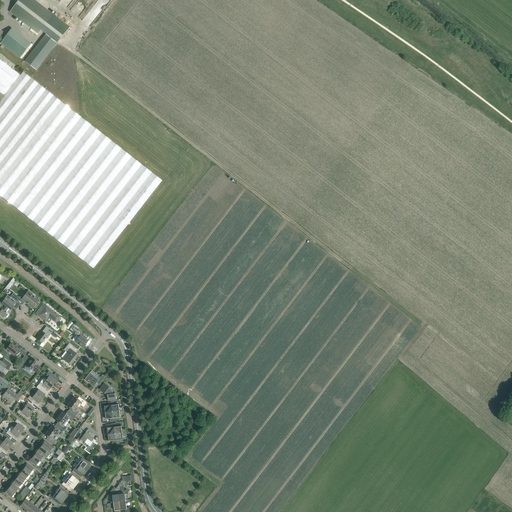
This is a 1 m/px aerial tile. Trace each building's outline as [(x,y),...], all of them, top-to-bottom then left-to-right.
[(70,27),(53,14),(34,0),(19,0),(10,12),(38,33),(41,30),(47,34),(46,35),(57,43),(64,35),(67,32),(66,31),(70,27)] [(12,29),(4,39),(0,36),(3,32),(0,29),(0,40),(2,42),(1,43),(20,58),(31,43),(12,29)] [(57,43),(46,35),(46,34),(25,61),(37,70),(57,43)] [(162,180),(72,110),(23,72),(21,75),(0,59),(0,193),(93,268),(96,264),(162,180)] [(10,282),(6,287),(8,289),(12,284),(16,279),(13,277),(10,282)] [(39,301),(32,295),(32,294),(28,291),(20,300),(24,303),(25,303),(33,308),(34,307),(35,308),(40,302),(39,301)] [(18,298),(18,297),(13,293),(10,297),(11,298),(16,302),(18,298)] [(10,310),(14,306),(12,305),(14,302),(10,299),(11,298),(10,297),(7,295),(1,303),(5,306),(3,310),(2,309),(0,311),(0,313),(6,318),(7,317),(9,315),(8,314),(6,312),(9,309),(10,310)] [(60,317),(46,306),(45,306),(43,304),(38,310),(41,312),(39,314),(41,316),(40,317),(45,321),(49,317),(56,322),(60,317)] [(87,341),(81,336),(84,333),(78,329),(73,325),(70,329),(75,333),(74,334),(76,335),(72,340),(82,348),(87,341)] [(47,339),(53,331),(46,326),(42,332),(42,331),(39,334),(40,335),(36,339),(41,343),(46,338),(47,339)] [(7,348),(6,349),(9,352),(14,356),(17,353),(18,354),(19,353),(24,356),(21,360),(22,360),(19,364),(17,367),(20,369),(25,362),(28,358),(25,355),(26,354),(20,348),(19,349),(11,343),(7,348)] [(78,356),(74,352),(77,349),(69,343),(68,344),(64,350),(67,353),(63,359),(60,357),(71,365),(78,356)] [(37,373),(41,368),(38,366),(37,366),(36,365),(38,362),(32,358),(26,366),(24,368),(24,369),(29,372),(30,372),(31,370),(32,371),(32,370),(37,373)] [(7,370),(12,365),(5,360),(2,363),(0,360),(0,371),(1,372),(5,368),(7,370)] [(54,375),(49,371),(47,374),(49,376),(46,380),(53,385),(55,382),(56,384),(60,379),(56,376),(54,375)] [(99,385),(106,377),(103,375),(99,379),(90,373),(85,380),(94,387),(97,383),(99,385)] [(0,380),(0,383),(2,385),(1,386),(0,387),(0,389),(2,391),(9,383),(3,378),(1,381),(0,380)] [(51,388),(53,385),(46,380),(43,384),(40,382),(38,385),(49,393),(52,389),(51,388)] [(12,386),(9,383),(2,391),(4,393),(2,396),(8,401),(7,401),(10,403),(17,395),(9,389),(12,386)] [(113,394),(112,390),(109,388),(110,387),(105,383),(99,390),(105,394),(105,393),(107,395),(108,401),(116,400),(116,394),(113,394)] [(49,393),(38,385),(36,388),(38,389),(35,394),(42,399),(44,396),(46,397),(49,393)] [(40,402),(42,399),(35,394),(32,398),(30,396),(27,399),(38,407),(41,403),(40,402)] [(87,403),(80,398),(78,400),(74,397),(70,401),(78,408),(80,405),(83,407),(87,403)] [(38,407),(27,399),(25,401),(28,403),(24,407),(31,413),(33,410),(35,411),(38,407)] [(76,410),(78,408),(70,401),(66,406),(71,410),(69,412),(75,416),(78,412),(76,410)] [(123,410),(123,406),(123,407),(119,407),(119,405),(119,404),(115,405),(114,401),(111,402),(111,404),(112,412),(123,410)] [(112,412),(111,404),(111,402),(108,402),(109,406),(104,406),(104,408),(103,408),(103,413),(112,412)] [(29,415),(31,413),(24,407),(21,411),(19,410),(17,412),(27,421),(31,416),(29,415)] [(75,416),(69,412),(68,411),(66,414),(62,410),(60,413),(61,413),(59,416),(66,421),(68,419),(71,421),(73,419),(75,417),(75,416)] [(120,417),(120,414),(124,414),(123,410),(112,412),(114,422),(115,422),(115,418),(120,418),(120,417)] [(114,422),(112,412),(103,413),(104,418),(106,418),(106,419),(111,419),(112,422),(114,422)] [(63,426),(66,421),(59,416),(57,418),(57,417),(55,420),(59,423),(57,426),(58,426),(64,431),(66,429),(63,426)] [(28,427),(17,419),(15,422),(17,424),(14,428),(21,433),(23,430),(24,431),(28,427)] [(115,434),(114,423),(112,424),(113,427),(107,428),(107,429),(105,430),(106,435),(108,435),(115,434)] [(122,429),(121,427),(122,427),(121,426),(116,427),(116,423),(114,423),(115,434),(126,432),(125,428),(122,429)] [(64,431),(58,426),(56,429),(50,424),(47,429),(56,436),(58,433),(60,435),(64,431)] [(19,436),(21,433),(14,428),(11,432),(8,430),(6,433),(17,441),(20,437),(19,436)] [(54,439),(56,436),(47,429),(43,433),(49,438),(47,440),(53,445),(56,440),(54,439)] [(82,444),(89,436),(90,435),(88,434),(87,434),(85,433),(83,431),(76,440),(82,444)] [(123,439),(123,437),(126,436),(126,432),(115,434),(116,441),(116,444),(118,443),(118,440),(123,439)] [(17,441),(6,433),(4,435),(6,437),(3,441),(10,447),(12,444),(14,445),(17,441)] [(89,454),(96,446),(93,444),(95,441),(92,439),(92,437),(90,435),(89,436),(82,444),(86,447),(84,450),(89,454)] [(49,454),(54,448),(43,439),(40,444),(40,445),(39,446),(46,452),(49,454)] [(8,449),(10,447),(3,441),(3,442),(0,440),(0,450),(6,455),(9,451),(8,449)] [(49,454),(46,452),(39,446),(38,447),(35,450),(43,456),(45,454),(48,456),(49,454)] [(43,456),(35,450),(33,453),(33,454),(32,455),(39,461),(43,456)] [(39,461),(32,455),(31,456),(27,461),(31,464),(32,462),(36,465),(39,461)] [(90,464),(85,460),(82,458),(78,464),(87,471),(88,469),(89,467),(90,464)] [(283,459),(277,465),(286,474),(292,468),(283,459)] [(29,474),(34,468),(26,462),(22,467),(23,468),(22,469),(29,474)] [(85,473),(86,472),(87,471),(78,464),(77,464),(75,463),(73,466),(75,467),(73,470),(81,477),(83,474),(85,473)] [(29,474),(22,469),(21,470),(20,470),(17,473),(25,479),(29,474)] [(77,481),(79,478),(71,472),(69,470),(64,476),(75,485),(77,483),(77,482),(77,481)] [(25,479),(17,473),(15,476),(16,477),(15,478),(22,483),(25,479)] [(75,486),(75,485),(64,476),(61,480),(64,482),(62,484),(70,491),(72,488),(73,487),(75,486)] [(22,483),(15,478),(14,479),(13,479),(10,482),(18,488),(22,483)] [(128,489),(124,490),(123,481),(123,486),(120,487),(120,485),(119,485),(121,494),(119,495),(119,501),(126,500),(125,494),(128,494),(128,489)] [(18,488),(10,482),(8,485),(9,486),(8,487),(15,492),(18,488)] [(121,494),(119,485),(120,488),(118,489),(118,490),(116,490),(116,488),(114,487),(110,492),(112,493),(113,495),(112,495),(113,502),(119,501),(119,495),(121,494)] [(66,495),(68,493),(60,486),(59,488),(57,488),(57,487),(56,487),(55,488),(53,490),(56,492),(55,493),(64,499),(66,498),(66,496),(66,495)] [(15,492),(8,487),(7,488),(6,488),(2,493),(6,496),(7,494),(11,497),(15,492)] [(64,499),(55,493),(53,496),(50,494),(48,497),(59,505),(61,502),(63,501),(64,500),(64,499)] [(17,506),(23,499),(21,497),(19,500),(19,499),(15,504),(17,506)] [(25,509),(30,502),(25,499),(20,505),(25,509)] [(130,511),(130,507),(127,508),(126,500),(119,501),(121,510),(125,509),(125,511),(130,511)] [(28,511),(29,511),(34,506),(30,502),(25,509),(28,511)]
